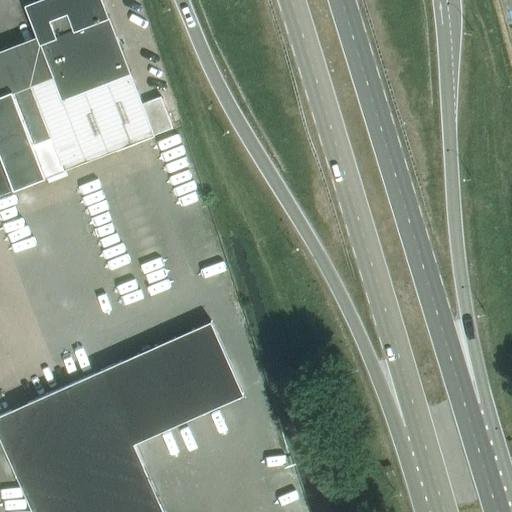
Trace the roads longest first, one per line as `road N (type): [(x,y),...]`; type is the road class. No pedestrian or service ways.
road 1 (primary): [(181,0),(213,75),(314,245),(399,431),(444,504)]
road 2 (primary): [(290,0),(444,504)]
road 3 (primary): [(494,503),(342,0)]
road 4 (primary): [(494,503),(493,435),(459,272),(439,0)]
